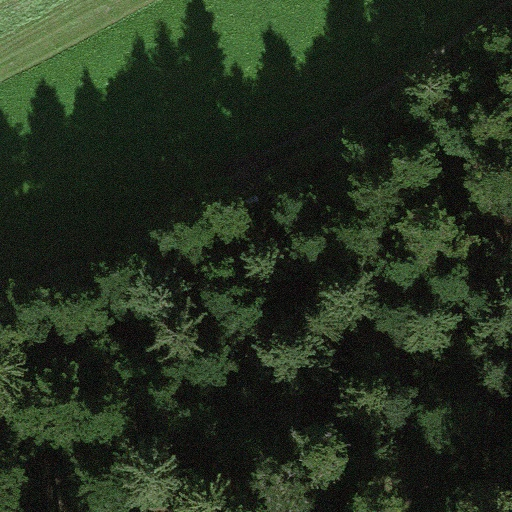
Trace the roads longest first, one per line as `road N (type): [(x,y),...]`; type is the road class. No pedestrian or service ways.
road 1 (track): [(0,276),(277,148)]
road 2 (track): [(511,2),(277,148)]
